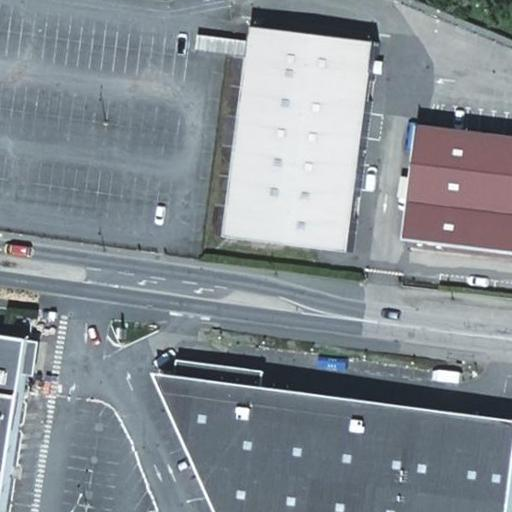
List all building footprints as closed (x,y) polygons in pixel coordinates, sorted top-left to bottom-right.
[(231,237),(354,252),(380,45),(256,30),(231,237)] [(483,61),(433,55),(429,80),(479,86),(483,61)] [(511,138),(425,127),(410,240),(511,253),(511,138)] [(0,511),(8,511),(34,342),(0,336),(0,511)] [(511,511),(511,421),(163,376),(222,511),(511,511)]
